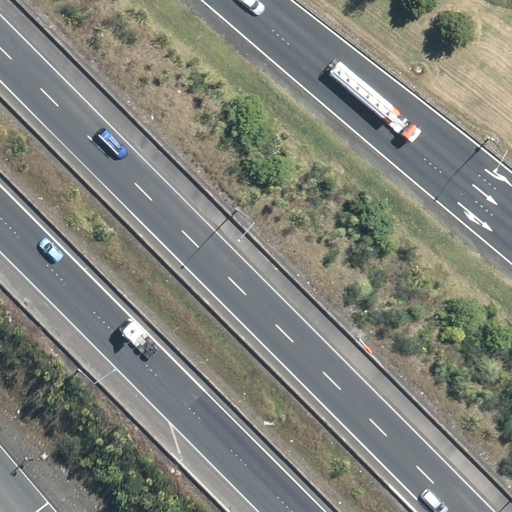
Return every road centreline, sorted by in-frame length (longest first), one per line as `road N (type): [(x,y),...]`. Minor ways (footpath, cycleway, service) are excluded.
road 1 (motorway): [(0,49),(463,511)]
road 2 (motorway): [(288,511),(0,224)]
road 3 (motorway): [(253,0),(374,93),(511,218)]
